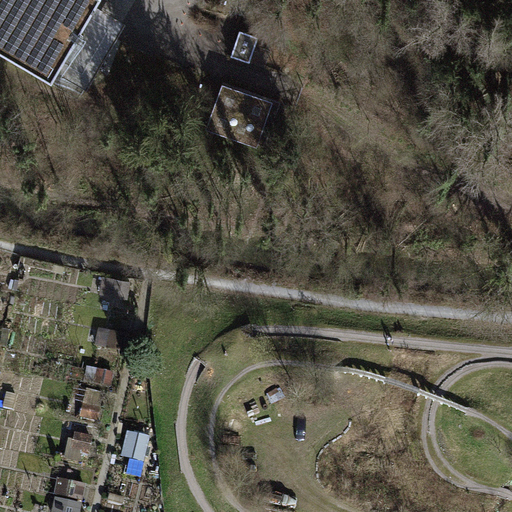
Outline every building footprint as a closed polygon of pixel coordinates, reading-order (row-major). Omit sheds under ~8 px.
[(0,0),(0,44),(46,72),(50,66),(88,0),(0,0)] [(122,19),(89,0),(88,0),(50,66),(83,85),(122,19)] [(235,28),(227,53),(245,59),(254,34),(235,28)] [(219,81),(214,96),(262,112),(267,98),(219,81)] [(252,141),(262,112),(214,96),(213,95),(203,124),(252,141)] [(127,460),(148,462),(151,438),(130,436),(127,460)]
